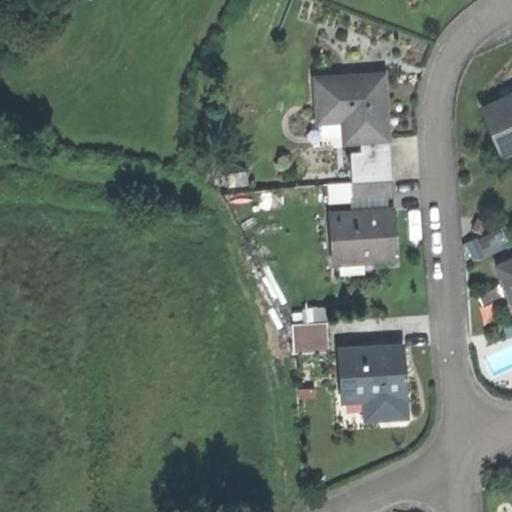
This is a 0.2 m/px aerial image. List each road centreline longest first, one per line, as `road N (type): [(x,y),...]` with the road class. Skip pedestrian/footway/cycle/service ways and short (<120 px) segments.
road 1 (track): [(0,160),(180,188),(211,202),(234,228),(273,369),(282,511)]
road 2 (residential): [(511,2),(472,27),(455,49),(439,110),(461,458)]
road 3 (residential): [(461,458),(333,511)]
